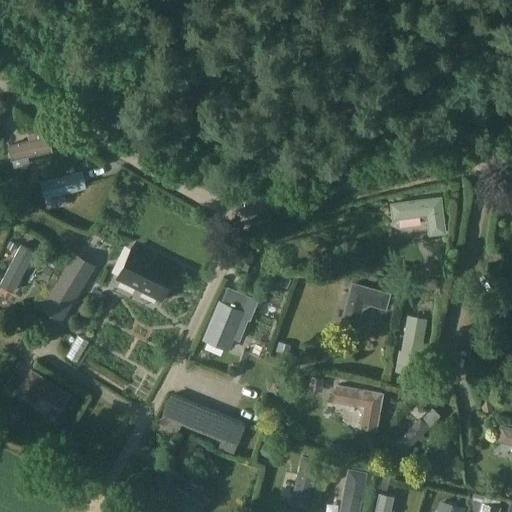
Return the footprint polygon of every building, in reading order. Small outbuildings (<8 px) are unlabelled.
[(47,136),(7,144),(10,159),(50,151),(47,136)] [(80,170),(39,181),(43,197),(85,186),(80,170)] [(0,241),(19,202),(0,193),(0,241)] [(441,197),(390,204),(392,220),(427,215),(429,236),(446,234),(441,197)] [(82,214),(84,203),(68,200),(66,211),(82,214)] [(21,242),(0,277),(0,284),(13,292),(36,251),(21,242)] [(119,279),(161,300),(177,268),(135,247),(119,279)] [(55,281),(38,309),(60,323),(77,295),(95,266),(73,253),(55,281)] [(240,262),(238,270),(247,273),(250,266),(240,262)] [(352,283),(339,330),(355,335),(363,304),(386,310),(390,294),(352,283)] [(241,312),(247,297),(227,289),(206,336),(228,345),(231,338),(239,341),(248,321),(240,318),(242,313),(241,312)] [(110,302),(130,310),(135,300),(114,291),(110,302)] [(291,345),(278,342),(274,357),(286,360),(291,345)] [(62,368),(73,374),(84,354),(73,348),(62,368)] [(31,370),(15,396),(27,404),(35,392),(61,409),(70,395),(31,370)] [(381,393),(336,385),(333,401),(364,407),(360,429),(374,431),(381,393)] [(418,415),(393,442),(404,453),(429,426),(418,415)] [(511,428),(500,425),(496,441),(511,445),(511,428)] [(288,502),(305,506),(319,458),(301,453),(288,502)] [(349,467),(340,511),(358,511),(367,470),(349,467)] [(170,468),(153,496),(166,504),(168,502),(184,511),(198,511),(202,506),(175,489),(183,475),(170,468)] [(373,511),(389,511),(393,495),(378,491),(373,511)] [(440,501),(437,511),(461,511),(463,508),(440,501)]
